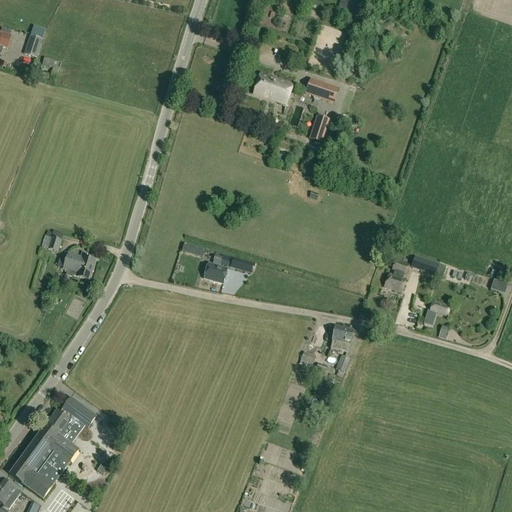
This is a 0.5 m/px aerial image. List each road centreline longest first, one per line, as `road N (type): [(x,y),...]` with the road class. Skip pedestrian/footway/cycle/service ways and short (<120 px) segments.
road 1 (unclassified): [(118,276),(356,322),(511,367)]
road 2 (tertiary): [(118,276),(201,0)]
road 3 (tertiary): [(0,448),(118,276)]
